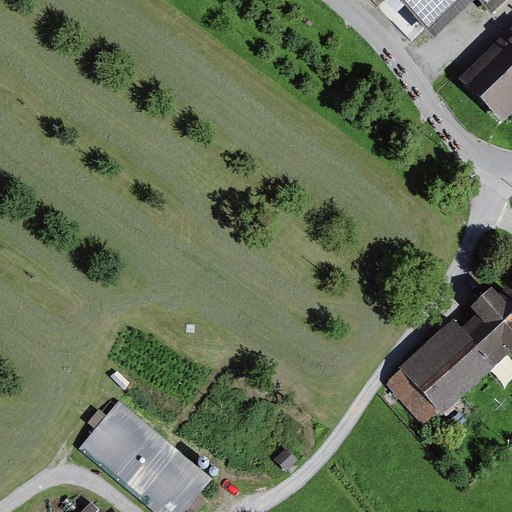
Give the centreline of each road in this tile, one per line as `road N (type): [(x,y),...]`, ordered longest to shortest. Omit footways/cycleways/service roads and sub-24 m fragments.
road 1 (track): [(511,220),(494,187),(436,328),(388,374),(290,497),(260,511)]
road 2 (unclassified): [(336,0),(494,187),(511,182)]
